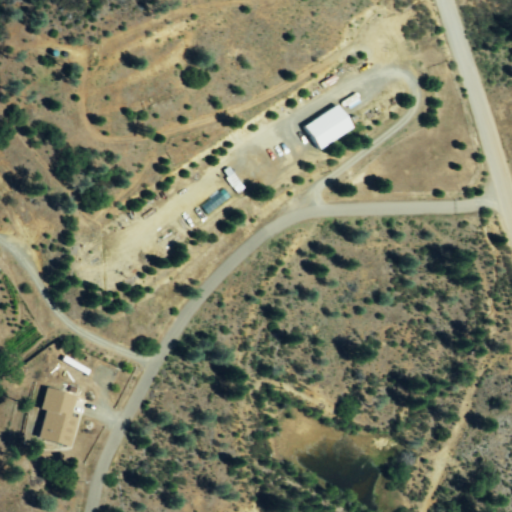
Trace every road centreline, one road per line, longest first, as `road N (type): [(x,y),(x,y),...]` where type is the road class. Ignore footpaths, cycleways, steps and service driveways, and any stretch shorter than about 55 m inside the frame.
road 1 (track): [(500,200),(367,202),(300,212),(260,229),(212,275),(89,473),(82,511)]
road 2 (residential): [(511,234),(441,0)]
road 3 (track): [(300,212),(318,184),(410,106),(414,95),(401,73),(375,74),(357,86)]
road 4 (track): [(157,364),(75,330),(0,237)]
